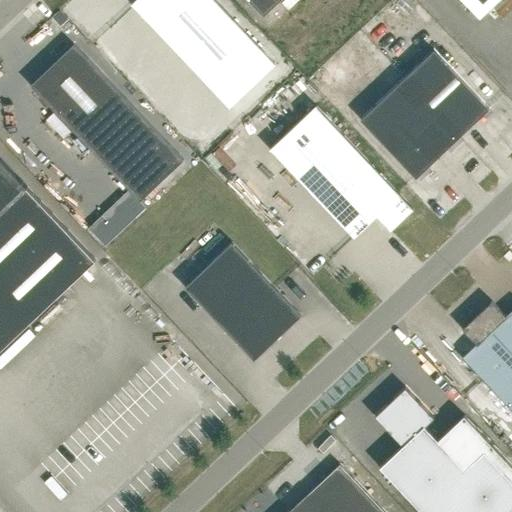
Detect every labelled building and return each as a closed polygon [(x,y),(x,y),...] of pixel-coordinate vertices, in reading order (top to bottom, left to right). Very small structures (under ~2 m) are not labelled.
[(230,107),(275,64),(214,0),(135,0),(132,4),(230,107)] [(248,0),(264,16),(281,0),(248,0)] [(463,0),(480,17),(498,0),(463,0)] [(74,44),(31,85),(129,189),(140,201),(184,160),(74,44)] [(434,50),(361,119),(416,178),(490,108),(434,50)] [(316,105),(271,148),(355,238),(378,216),(391,231),(414,209),(399,194),(400,194),(316,105)] [(0,157),(0,350),(96,260),(0,157)] [(129,189),(89,228),(105,245),(146,206),(140,201),(129,189)] [(232,242),(185,286),(255,360),(302,315),(232,242)] [(511,408),(511,310),(506,316),(492,301),(463,328),(477,344),(463,357),(511,408)] [(511,511),(511,465),(464,415),(438,440),(425,426),(434,417),(406,387),(375,416),(403,445),(380,467),(422,511),(511,511)] [(385,511),(340,464),(310,492),(310,491),(288,511),(385,511)]
